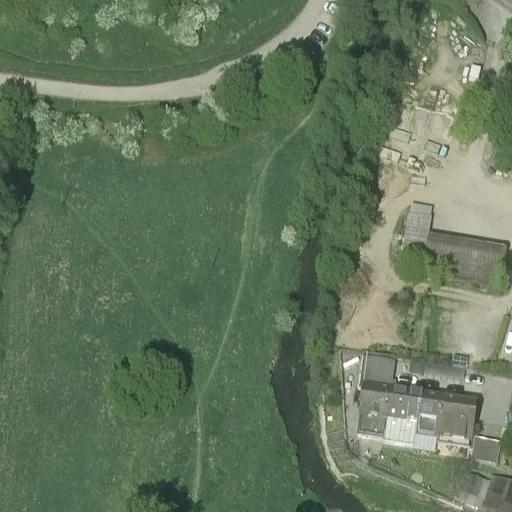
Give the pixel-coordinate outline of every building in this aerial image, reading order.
[(395,276),(496,293),(502,254),(429,242),(433,215),(406,211),(395,276)] [(359,387),(364,387),(390,391),(394,363),(364,358),(359,387)] [(414,436),(420,396),(390,391),(364,387),(356,441),(412,450),(414,436)] [(468,452),(475,403),(420,396),(414,436),(438,440),(437,448),(468,452)] [(499,450),(475,445),(471,465),(495,469),(499,450)] [(472,483),(467,499),(485,505),(490,489),(472,483)] [(511,511),(511,490),(492,484),(490,489),(485,505),(482,511),(511,511)]
